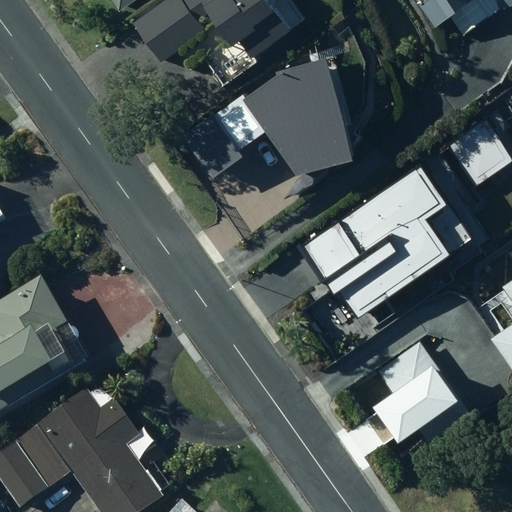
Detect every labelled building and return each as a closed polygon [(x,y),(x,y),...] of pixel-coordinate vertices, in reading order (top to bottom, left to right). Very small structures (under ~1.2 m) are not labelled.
[(118,0),(125,8),(136,0),(118,0)] [(168,0),(141,20),(169,58),(210,28),(203,19),(220,6),(246,41),(251,37),(263,54),(302,25),(283,0),(168,0)] [(426,0),(444,24),(475,0),(426,0)] [(302,76),(272,82),(278,111),(272,112),(274,120),(266,122),(270,142),(278,140),(279,145),(285,144),(292,174),(335,165),(333,157),(341,156),(325,82),(318,83),(315,66),(300,69),(302,76)] [(511,171),(511,136),(494,109),(454,135),(488,187),(511,171)] [(434,275),(413,243),(420,209),(399,179),(298,247),(327,290),(332,286),(366,336),(431,293),(434,275)] [(52,278),(0,307),(0,417),(99,362),(52,278)] [(511,325),(497,335),(511,357),(511,325)] [(476,412),(422,340),(381,371),(436,442),(476,412)] [(151,511),(170,499),(134,447),(148,437),(122,401),(106,412),(93,394),(0,459),(0,471),(26,509),(77,473),(104,511),(151,511)] [(199,511),(188,501),(177,511),(199,511)]
